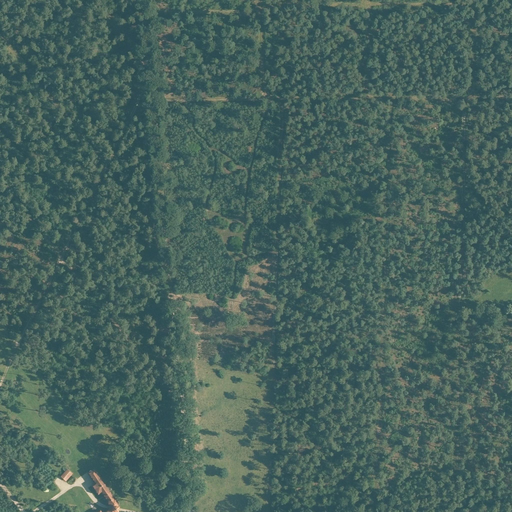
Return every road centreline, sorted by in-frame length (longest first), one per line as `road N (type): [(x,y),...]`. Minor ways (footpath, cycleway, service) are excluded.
road 1 (track): [(143,0),(187,511)]
road 2 (track): [(460,100),(454,511)]
road 3 (track): [(389,101),(375,511)]
road 4 (track): [(267,511),(280,103)]
road 5 (track): [(152,102),(511,100)]
road 6 (track): [(149,78),(0,378)]
road 7 (track): [(178,408),(0,186)]
road 8 (track): [(0,34),(164,239)]
road 9 (track): [(475,3),(268,0)]
